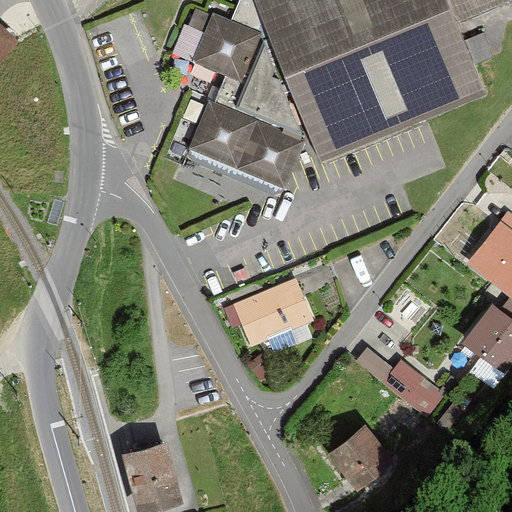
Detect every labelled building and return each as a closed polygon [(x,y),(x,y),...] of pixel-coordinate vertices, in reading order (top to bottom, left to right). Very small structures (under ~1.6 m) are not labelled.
[(251,0),(265,34),(210,11),(190,60),(217,71),(180,160),(267,196),(281,202),(292,177),(308,138),(319,164),(425,120),(481,97),(451,25),(440,0),(251,0)] [(511,0),(440,0),(451,25),(511,0)] [(0,27),(0,47),(10,37),(0,27)] [(472,58),(492,54),(487,29),(468,33),(472,58)] [(511,229),(497,218),(465,258),(511,295),(511,229)] [(309,318),(292,277),(231,302),(249,344),(309,318)] [(511,363),(511,316),(489,299),(460,338),(506,372),(511,363)] [(374,356),(364,369),(422,413),(440,389),(398,358),(391,368),(374,356)] [(326,451),(360,492),(391,466),(356,425),(326,451)] [(179,496),(165,442),(127,452),(141,506),(179,496)]
